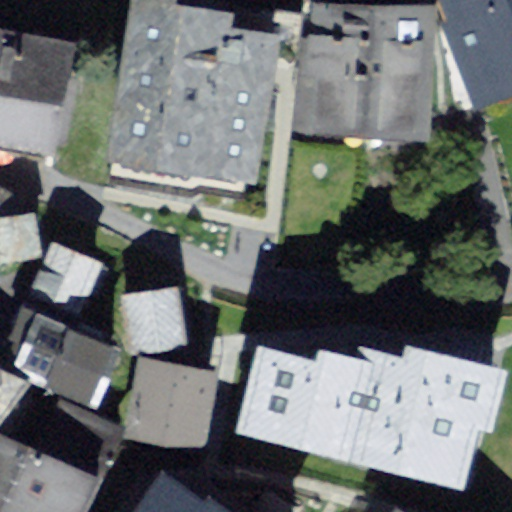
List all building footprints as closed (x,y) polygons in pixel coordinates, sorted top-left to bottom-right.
[(240,4),(214,0),(132,0),(104,174),(253,198),(278,45),(234,36),(240,4)] [(511,0),(443,0),(487,109),(511,99),(511,0)] [(430,9),(314,6),(311,139),(427,142),(430,9)] [(0,144),(52,153),(72,38),(0,25),(0,144)] [(24,185),(0,188),(0,236),(30,233),(24,185)] [(107,222),(62,199),(35,252),(80,274),(107,222)] [(172,253),(117,261),(126,326),(181,318),(172,253)] [(123,301),(40,262),(15,316),(98,354),(123,301)] [(495,378),(507,338),(423,313),(420,324),(367,308),(362,327),(307,311),(291,364),(467,415),(480,374),(495,378)] [(0,323),(0,468),(69,505),(129,392),(0,323)] [(196,391),(199,327),(147,324),(143,388),(196,391)] [(260,511),(170,453),(131,511),(260,511)] [(415,511),(387,496),(378,511),(415,511)]
